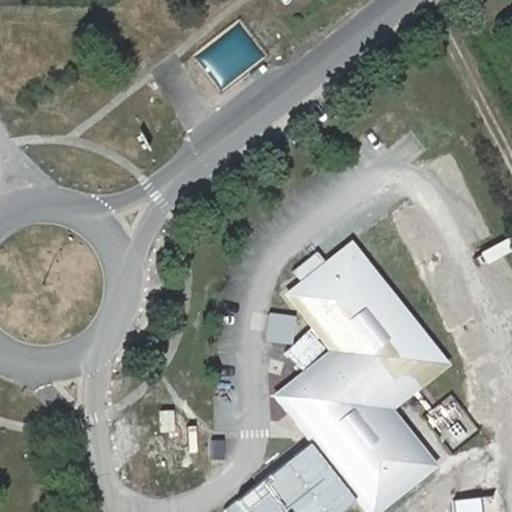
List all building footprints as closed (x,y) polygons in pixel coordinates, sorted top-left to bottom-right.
[(318,356),(301,370),(270,394),(310,444),(358,503),(364,511),(384,511),(442,468),(397,411),(455,365),(354,238),(314,268),(285,292),(328,346),(318,356)] [(290,356),(301,370),(318,356),(307,343),(290,356)] [(432,401),(418,411),(430,427),(443,416),(432,401)] [(345,511),(358,503),(310,444),(225,507),(228,511),(345,511)] [(482,511),(481,498),(455,500),(455,511),(482,511)]
